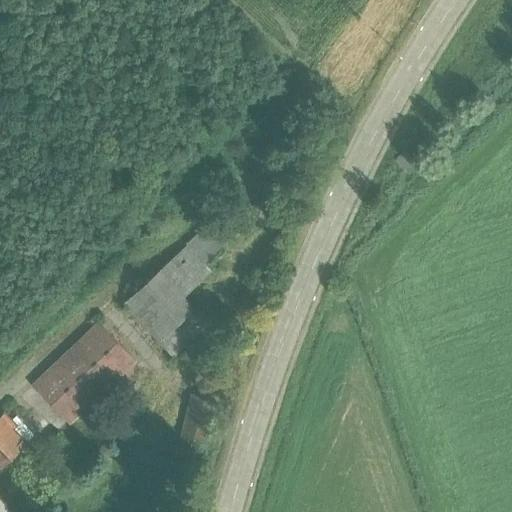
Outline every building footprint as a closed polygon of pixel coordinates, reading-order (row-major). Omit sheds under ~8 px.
[(406,148),(395,159),(410,174),(420,164),(406,148)] [(187,245),(205,263),(235,234),(215,215),(186,243),(187,245)] [(161,269),(186,296),(213,271),(205,263),(187,245),(161,269)] [(186,296),(161,269),(123,303),(159,342),(184,319),(195,309),(196,308),(186,296)] [(184,319),(159,342),(174,358),(209,326),(195,309),(184,319)] [(99,319),(32,384),(70,425),(138,360),(99,319)] [(188,407),(213,414),(217,402),(191,394),(188,407)] [(213,414),(188,407),(180,434),(206,441),(213,414)] [(0,469),(1,471),(29,443),(27,441),(35,433),(17,414),(13,418),(7,411),(0,417),(0,469)] [(59,432),(45,446),(63,464),(77,450),(59,432)]
